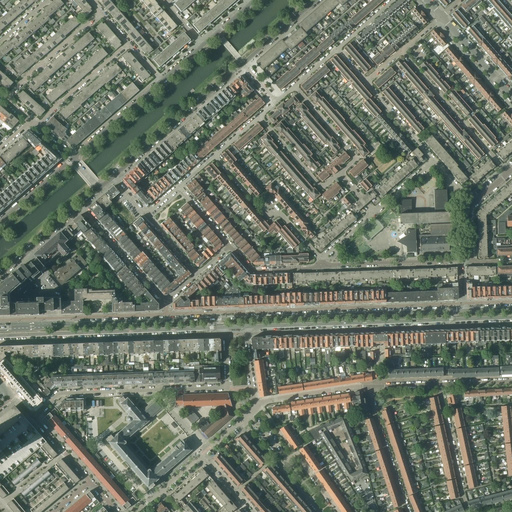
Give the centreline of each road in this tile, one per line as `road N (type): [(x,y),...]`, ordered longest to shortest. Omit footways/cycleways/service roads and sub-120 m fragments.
road 1 (primary): [(461,310),(0,326)]
road 2 (primary): [(244,327),(511,317)]
road 3 (residential): [(225,334),(227,387),(60,393),(33,416)]
road 4 (primary): [(0,336),(225,328)]
road 5 (residential): [(112,178),(243,63)]
road 6 (residential): [(197,273),(165,303),(79,206)]
road 7 (residential): [(508,173),(400,51)]
road 8 (residential): [(214,156),(265,214),(279,212),(321,258)]
road 9 (residential): [(321,264),(460,260)]
road 10 (residential): [(439,383),(467,511)]
road 11 (residential): [(408,511),(371,386)]
road 12 (residential): [(99,11),(6,99)]
road 13 (residential): [(160,490),(200,456),(249,511)]
road 14 (residential): [(37,127),(127,43)]
